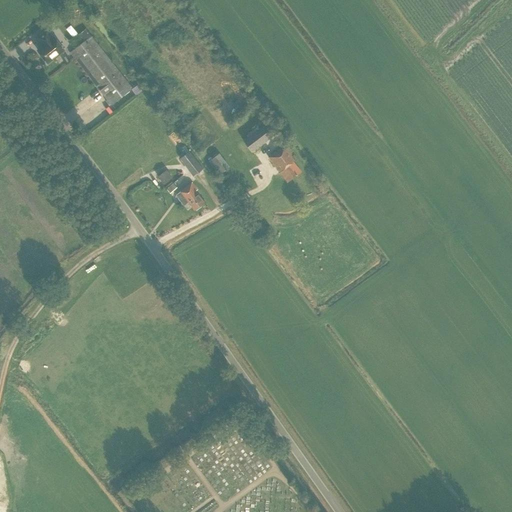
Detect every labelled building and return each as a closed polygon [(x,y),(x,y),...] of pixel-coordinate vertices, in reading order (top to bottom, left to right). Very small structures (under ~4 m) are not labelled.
[(41,44),(44,47),(38,51),(47,63),(64,50),(54,38),(54,39),(47,30),(36,38),(41,44)] [(71,52),(111,105),(131,89),(91,37),(71,52)] [(143,80),(137,84),(141,91),(147,87),(143,80)] [(90,130),(82,120),(74,126),(83,136),(90,130)] [(251,152),(271,138),(263,126),(243,141),(251,152)] [(269,156),(279,171),(285,167),(293,178),(301,172),(294,162),(297,159),(286,144),(269,156)] [(202,170),(189,151),(183,156),(183,157),(180,159),(193,177),(202,170)] [(229,167),(219,153),(209,161),(219,175),(229,167)] [(172,177),(166,169),(157,176),(163,184),(172,177)] [(166,190),(170,193),(177,187),(173,183),(166,190)] [(192,183),(176,196),(184,206),(188,202),(194,210),(204,202),(195,191),(197,189),(192,183)]
